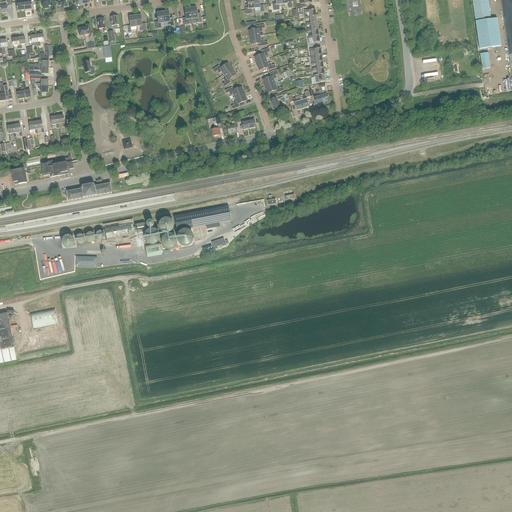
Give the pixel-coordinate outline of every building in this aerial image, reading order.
[(24,4),(25,10),(32,9),(31,0),(26,1),(26,3),(24,4)] [(41,0),(43,7),(43,9),(48,9),(48,8),(52,7),(50,0),(41,0)] [(62,8),(68,7),(67,0),(58,0),(59,6),(61,6),(62,8)] [(255,8),(253,0),(247,0),(248,7),(245,8),(246,14),(252,14),(251,9),(255,8)] [(260,6),(259,0),(253,0),(255,8),(260,8),(261,12),(264,12),(263,5),(260,6)] [(282,5),(281,0),(275,0),(276,3),(273,4),(274,10),(279,10),(279,5),(282,5)] [(287,0),(281,0),(282,4),(288,4),(289,8),(292,8),(291,1),(288,2),(287,0)] [(304,0),(304,2),(300,3),(301,5),(297,6),(297,9),(306,7),(305,4),(313,3),(312,0),(304,0)] [(472,0),(479,49),(501,46),(497,19),(491,20),(487,0),(472,0)] [(25,10),(24,4),(21,4),(21,2),(16,3),(17,11),(25,10)] [(0,6),(0,7),(1,14),(8,13),(7,6),(6,4),(2,4),(2,7),(0,6)] [(191,8),(192,19),(195,18),(196,23),(202,22),(201,15),(198,16),(197,7),(191,8)] [(189,19),(192,19),(191,8),(185,9),(186,18),(183,18),(184,25),(189,24),(189,19)] [(169,11),(163,12),(164,23),(168,22),(168,25),(171,25),(171,27),(174,26),(173,19),(170,20),(169,11)] [(163,12),(157,13),(158,21),(155,22),(156,29),(161,28),(161,23),(164,23),(163,12)] [(135,16),(137,27),(140,26),(141,31),(146,30),(145,23),(142,24),(141,15),(135,16)] [(118,25),(119,25),(118,16),(110,17),(112,26),(113,26),(114,30),(115,30),(116,34),(120,33),(119,29),(118,29),(118,25)] [(131,28),(137,27),(135,16),(129,17),(130,26),(127,26),(128,33),(131,32),(131,28)] [(106,28),(105,28),(103,19),(100,19),(99,19),(98,19),(98,20),(97,20),(99,29),(102,29),(103,33),(107,33),(106,28)] [(78,31),(78,32),(78,33),(79,34),(79,37),(88,36),(89,42),(86,43),(87,50),(95,48),(94,38),(93,38),(92,34),(91,34),(89,24),(86,25),(86,28),(84,28),(79,29),(78,31)] [(249,38),(260,36),(259,32),(262,31),(262,29),(265,28),(265,25),(257,26),(258,29),(248,31),(250,38),(249,38)] [(260,36),(249,38),(250,38),(251,45),(260,43),(261,46),(268,45),(267,41),(264,42),(264,39),(261,40),(260,36)] [(18,50),(20,49),(19,38),(12,39),(13,46),(17,46),(18,50)] [(256,64),(267,60),(265,56),(268,55),(267,53),(270,52),(269,48),(262,51),(263,54),(254,57),(257,64),(256,64)] [(488,53),(480,54),(482,69),(490,68),(488,53)] [(85,62),(84,63),(85,73),(89,73),(89,74),(91,75),(94,75),(95,73),(94,70),(93,69),(91,69),(89,59),(85,60),(85,62)] [(267,60),(256,64),(257,64),(259,71),(268,67),(269,70),(276,68),(275,64),(272,65),(271,63),(268,64),(267,60)] [(224,75),(233,68),(232,68),(228,63),(221,68),(219,66),(213,70),(215,73),(218,71),(219,73),(222,72),(224,75)] [(233,68),(224,75),(226,78),(224,79),(225,82),(223,84),(225,87),(231,82),(229,80),(237,74),(233,69),(233,68)] [(265,87),(275,83),(274,79),(276,78),(275,75),(279,74),(277,71),(270,74),(271,77),(263,80),(265,86),(265,87)] [(326,81),(325,74),(318,75),(318,74),(314,75),(314,76),(314,78),(316,78),(316,83),(320,83),(319,82),(326,81)] [(275,83),(265,87),(268,93),(276,90),(277,93),(285,90),(283,87),(280,88),(279,85),(276,86),(275,83)] [(26,91),(26,89),(25,86),(25,84),(22,84),(23,87),(23,89),(25,99),(31,98),(29,91),(26,91)] [(11,93),(8,94),(7,92),(8,92),(8,89),(7,89),(6,86),(4,87),(5,94),(6,101),(12,100),(11,93)] [(235,97),(244,93),(242,87),(233,90),(232,87),(225,90),(226,94),(229,92),(230,95),(233,94),(235,97)] [(320,94),(322,102),(329,100),(326,91),(322,92),(322,90),(321,87),(318,88),(319,90),(319,91),(320,94)] [(316,104),(322,102),(320,94),(319,91),(316,92),(318,97),(314,98),(316,104)] [(304,100),(301,101),(303,108),(309,107),(306,98),(309,97),(308,92),(304,93),(305,95),(303,96),(304,100)] [(244,93),(235,97),(236,100),(233,101),(234,104),(231,105),(232,109),(239,106),(238,103),(247,99),(245,94),(245,93),(245,94),(244,93)] [(274,109),(280,107),(278,100),(283,98),(282,95),(270,100),(274,109)] [(296,98),(293,99),(295,103),(294,103),(297,110),(303,108),(301,101),(297,102),(296,98)] [(63,116),(57,117),(58,124),(59,124),(63,124),(63,128),(66,127),(65,123),(64,123),(63,116)] [(57,117),(51,118),(52,125),(56,125),(57,129),(59,128),(59,124),(58,124),(57,117)] [(42,121),(35,122),(36,130),(37,130),(41,129),(41,133),(44,133),(43,129),(42,121)] [(235,128),(238,128),(236,121),(231,122),(232,126),(227,127),(229,134),(236,132),(235,128)] [(35,122),(29,123),(30,131),(35,130),(35,134),(38,134),(37,130),(36,130),(35,122)] [(20,125),(13,126),(15,134),(16,133),(19,133),(20,137),(22,137),(22,132),(21,132),(20,125)] [(13,126),(7,127),(8,135),(13,134),(14,138),(16,138),(16,133),(15,134),(13,126)] [(213,137),(221,135),(219,128),(212,130),(213,137)] [(48,163),(41,164),(43,176),(50,175),(51,178),(59,176),(62,176),(62,173),(68,172),(68,170),(74,169),(73,164),(72,158),(48,162),(48,163)] [(16,171),(11,171),(12,177),(13,177),(14,183),(19,182),(19,185),(25,184),(25,183),(27,183),(27,181),(25,169),(27,169),(26,163),(15,165),(16,171)] [(68,201),(112,193),(110,184),(95,187),(95,186),(93,184),(83,186),(82,188),(82,189),(66,192),(68,201)] [(228,207),(174,217),(176,228),(175,228),(176,231),(206,225),(219,223),(231,221),(228,207)] [(159,226),(159,227),(159,228),(159,229),(160,230),(160,231),(161,231),(161,232),(162,232),(162,233),(163,233),(164,233),(164,234),(165,234),(166,234),(167,234),(168,234),(169,233),(170,233),(171,232),(172,231),(173,230),(173,229),(174,228),(174,227),(174,226),(174,225),(174,224),(173,224),(173,223),(172,222),(172,221),(171,221),(171,220),(170,220),(169,219),(168,219),(167,219),(166,219),(165,219),(164,219),(163,220),(162,220),(161,221),(160,222),(160,223),(159,224),(159,225),(159,226)] [(133,225),(105,230),(107,240),(135,234),(135,233),(145,231),(144,223),(133,225)] [(194,233),(194,234),(194,235),(194,236),(195,237),(195,238),(196,238),(196,239),(197,239),(198,239),(199,240),(200,240),(201,240),(202,239),(203,239),(204,238),(205,237),(205,236),(206,236),(206,235),(206,234),(206,233),(206,232),(206,231),(205,231),(205,230),(205,229),(204,229),(204,228),(203,228),(202,228),(201,227),(200,227),(199,227),(198,227),(198,228),(197,228),(196,228),(196,229),(195,229),(195,230),(194,231),(194,232),(194,233)] [(145,236),(145,237),(145,238),(145,239),(145,240),(146,241),(146,242),(147,242),(147,243),(148,243),(148,244),(149,244),(150,244),(151,245),(152,245),(153,245),(154,245),(154,244),(155,244),(156,244),(157,243),(158,242),(158,241),(159,241),(159,240),(159,239),(160,239),(160,238),(160,237),(160,236),(159,235),(159,234),(158,233),(158,232),(157,232),(157,231),(156,231),(155,230),(154,230),(153,230),(152,230),(151,230),(150,230),(149,230),(148,231),(147,231),(147,232),(146,233),(145,234),(145,235),(145,236)] [(177,237),(177,238),(177,239),(177,240),(178,241),(178,242),(179,243),(180,244),(181,245),(182,245),(183,246),(184,246),(185,246),(186,246),(187,246),(188,246),(188,245),(189,245),(190,245),(191,244),(191,243),(192,243),(192,242),(193,241),(193,240),(193,239),(193,238),(193,237),(193,236),(193,235),(192,234),(191,233),(191,232),(190,232),(189,231),(188,231),(188,230),(187,230),(186,230),(185,230),(184,230),(183,230),(183,231),(182,231),(181,231),(181,232),(180,232),(180,233),(179,233),(178,234),(178,235),(177,236),(177,237)] [(103,240),(103,239),(104,239),(104,238),(104,237),(104,236),(104,235),(104,234),(103,234),(103,233),(102,233),(101,232),(100,232),(99,232),(98,233),(97,234),(96,234),(96,235),(96,236),(96,237),(96,238),(96,239),(97,239),(97,240),(98,240),(98,241),(99,241),(100,241),(101,241),(102,240),(103,240)] [(95,241),(95,240),(95,239),(95,238),(95,237),(95,236),(94,235),(93,234),(92,234),(91,233),(90,233),(89,234),(88,234),(87,235),(86,236),(86,237),(85,238),(85,239),(86,240),(86,241),(87,242),(88,243),(89,243),(90,243),(91,243),(92,243),(93,243),(94,242),(94,241),(95,241)] [(84,242),(85,242),(85,241),(85,240),(85,239),(85,238),(84,237),(84,236),(83,236),(82,235),(81,235),(80,235),(79,235),(78,235),(78,236),(77,236),(76,237),(76,238),(76,239),(76,240),(76,241),(76,242),(77,242),(77,243),(78,244),(79,244),(80,244),(81,244),(82,244),(83,244),(84,243),(84,242)] [(162,240),(162,241),(162,242),(162,243),(162,244),(162,245),(163,246),(163,247),(164,248),(165,248),(165,249),(166,249),(167,249),(168,250),(169,250),(170,250),(171,249),(172,249),(173,249),(174,248),(175,247),(175,246),(176,246),(176,245),(177,244),(177,243),(177,242),(177,241),(176,240),(176,239),(175,238),(175,237),(174,237),(173,236),(172,235),(171,235),(170,235),(169,235),(168,235),(167,235),(166,235),(165,236),(164,237),(163,238),(162,239),(162,240)] [(73,238),(71,237),(69,236),(67,236),(65,237),(64,238),(63,240),(62,242),(63,244),(64,246),(65,247),(67,248),(69,248),(71,247),(73,246),(74,244),(74,242),(74,240),(73,238)] [(226,244),(224,239),(212,243),(214,249),(218,248),(218,247),(222,245),(223,247),(227,245),(226,244)] [(160,244),(145,247),(147,258),(162,255),(160,244)] [(212,245),(203,248),(204,253),(214,250),(212,245)] [(93,258),(77,257),(76,266),(96,267),(96,262),(97,260),(93,258)] [(54,308),(30,313),(33,329),(57,324),(54,308)] [(13,344),(12,339),(7,313),(0,314),(0,363),(17,360),(14,348),(13,344)]
